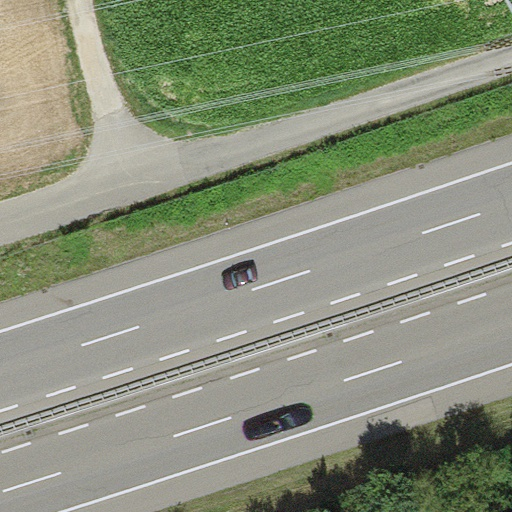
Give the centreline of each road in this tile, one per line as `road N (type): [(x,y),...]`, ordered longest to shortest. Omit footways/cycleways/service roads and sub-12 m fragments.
road 1 (motorway): [(511,203),(0,371)]
road 2 (motorway): [(0,491),(511,324)]
road 3 (track): [(0,222),(511,57)]
road 4 (track): [(72,0),(120,189)]
